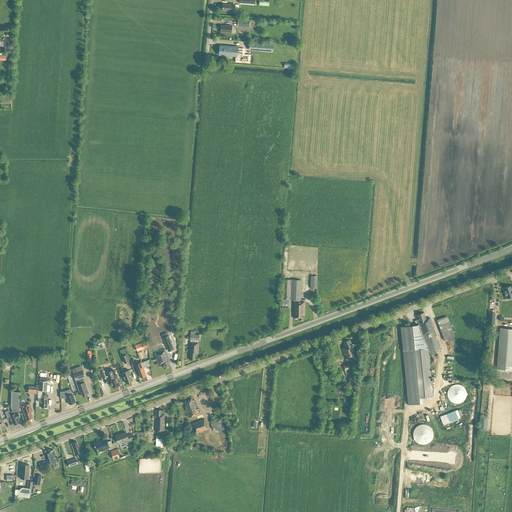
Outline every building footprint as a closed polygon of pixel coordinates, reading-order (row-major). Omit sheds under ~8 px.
[(225,33),(231,34),(232,26),(225,25),(225,26),(221,26),(221,32),(225,33)] [(238,47),(220,46),(219,50),(220,50),(220,55),(236,56),(237,51),(238,51),(238,47)] [(2,95),(2,103),(10,104),(10,96),(2,95)] [(293,313),(294,313),(294,318),(299,318),(299,320),(303,320),(303,315),(304,315),(305,302),(300,302),(301,280),(283,279),(282,299),(294,300),(293,313)] [(511,286),(503,288),(506,298),(511,295),(511,288),(511,289),(511,286)] [(442,350),(430,318),(426,319),(424,313),(417,315),(418,319),(414,321),(415,324),(401,325),(408,405),(423,403),(422,398),(432,397),(428,351),(429,351),(430,354),(442,350)] [(444,340),(454,337),(447,316),(437,319),(444,340)] [(511,329),(499,328),(496,370),(511,371),(511,329)] [(195,360),(195,354),(198,354),(199,335),(190,334),(189,359),(195,360)] [(166,347),(172,345),(168,335),(163,337),(166,347)] [(359,372),(355,361),(357,360),(355,356),(356,355),(353,346),(357,345),(357,342),(351,344),(350,339),(343,342),(345,347),(342,348),(346,359),(347,359),(348,363),(342,365),(346,375),(353,372),(354,375),(359,372)] [(146,340),(135,345),(137,351),(149,347),(146,340)] [(169,360),(166,352),(170,351),(168,348),(154,353),(159,364),(162,363),(164,368),(171,366),(169,361),(169,360)] [(130,361),(127,354),(121,356),(124,363),(130,361)] [(135,364),(134,364),(136,370),(137,369),(139,373),(141,377),(146,375),(144,371),(145,371),(141,362),(135,364)] [(106,377),(103,369),(96,372),(99,380),(106,377)] [(85,377),(83,372),(83,370),(73,373),(75,380),(77,385),(80,392),(81,391),(83,396),(87,395),(87,393),(88,393),(85,382),(83,378),(85,377)] [(129,370),(121,373),(125,383),(133,380),(129,370)] [(118,380),(114,371),(107,373),(111,383),(113,388),(119,385),(118,380)] [(47,381),(39,380),(39,384),(37,384),(37,390),(42,390),(41,395),(41,398),(38,397),(38,401),(41,401),(40,402),(42,402),(41,408),(48,408),(48,396),(47,396),(47,391),(48,381),(47,381)] [(448,390),(447,392),(447,395),(448,398),(449,400),(451,402),(454,403),(457,404),(459,403),(462,402),(464,400),(466,398),(466,396),(466,393),(466,390),(464,388),(462,386),(460,385),(457,384),(454,385),(452,386),(450,388),(448,390)] [(75,402),(70,389),(64,392),(60,392),(61,398),(65,398),(66,397),(67,400),(67,399),(69,404),(75,402)] [(11,420),(12,420),(14,424),(20,422),(18,418),(20,417),(18,413),(20,412),(18,406),(19,396),(19,392),(12,392),(10,406),(12,411),(10,412),(9,410),(5,412),(7,418),(11,417),(11,418),(10,418),(11,420)] [(189,418),(196,415),(199,414),(194,400),(192,401),(191,399),(185,401),(187,406),(185,407),(189,418)] [(30,404),(24,406),(22,407),(24,412),(26,417),(26,416),(27,420),(33,418),(31,414),(32,414),(31,412),(33,411),(30,404)] [(155,416),(155,431),(164,431),(164,415),(161,415),(161,410),(157,410),(157,411),(155,411),(155,416)] [(440,416),(444,425),(459,419),(458,418),(461,417),(457,410),(455,411),(455,410),(440,416)] [(480,415),(478,430),(487,431),(488,415),(480,415)] [(204,419),(192,423),(196,434),(208,429),(204,419)] [(211,423),(213,429),(223,425),(221,419),(211,423)] [(418,426),(416,427),(414,430),(413,432),(413,435),(413,437),(415,440),(416,442),(418,443),(421,444),(423,444),(426,444),(428,443),(430,441),(432,439),(433,436),(433,434),(433,431),(431,429),(430,427),(428,425),(425,424),(423,424),(420,425),(418,426)] [(127,436),(126,432),(115,436),(118,443),(126,440),(127,442),(133,439),(131,434),(127,436)] [(144,438),(145,432),(136,432),(136,442),(144,442),(144,438)] [(111,441),(107,442),(106,439),(94,444),(97,451),(108,447),(109,450),(113,448),(111,441)] [(82,449),(81,450),(80,447),(79,447),(77,441),(71,443),(74,452),(75,455),(78,454),(79,457),(82,456),(81,453),(82,452),(82,449)] [(117,448),(110,451),(113,460),(120,457),(117,448)] [(48,460),(43,462),(39,463),(41,470),(45,469),(45,468),(50,466),(49,464),(59,460),(57,456),(56,457),(53,450),(49,451),(46,452),(48,460),(49,459),(50,461),(48,461),(48,460)] [(76,458),(67,461),(69,467),(78,464),(76,458)] [(28,479),(29,471),(29,469),(29,465),(22,464),(22,471),(21,471),(20,478),(28,479)] [(27,488),(22,487),(19,489),(18,497),(29,498),(29,496),(30,496),(32,482),(28,481),(27,488)]
